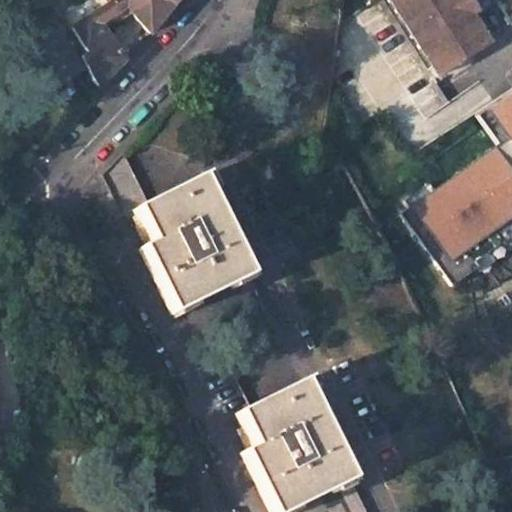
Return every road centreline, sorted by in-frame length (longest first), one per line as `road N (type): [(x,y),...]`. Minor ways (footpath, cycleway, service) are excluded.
road 1 (unknown): [(233,0),(214,135),(222,188),(385,511)]
road 2 (residential): [(207,511),(155,392),(45,185)]
road 3 (unclassified): [(214,0),(184,44),(45,185)]
